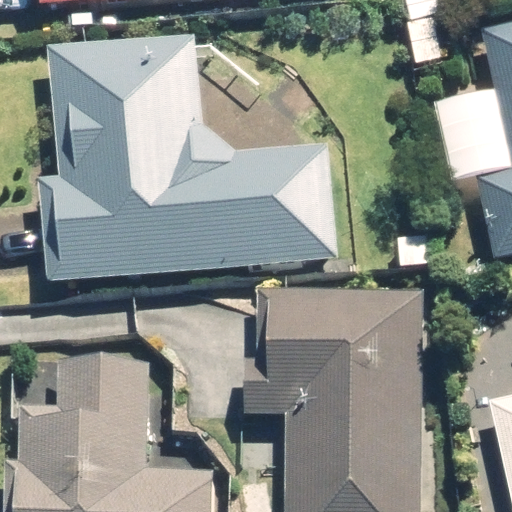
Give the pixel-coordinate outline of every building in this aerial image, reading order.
[(24,0),(27,24),(319,0),(24,0)] [(435,0),(440,16),(510,0),(435,0)] [(435,29),(431,4),(401,9),(412,77),(436,73),(429,30),(435,29)] [(469,195),(491,282),(511,276),(511,28),(477,37),(494,105),(422,123),(442,202),(469,195)] [(228,169),(195,141),(187,48),(36,61),(44,152),(32,153),(45,302),(333,277),(323,160),(228,169)] [(416,511),(418,311),(256,311),(256,377),(234,377),(234,438),(282,439),(281,511),(416,511)] [(138,481),(141,380),(53,377),(51,425),(11,424),(9,482),(1,481),(0,501),(0,511),(214,511),(215,483),(138,481)] [(511,511),(511,413),(485,420),(506,511),(511,511)]
